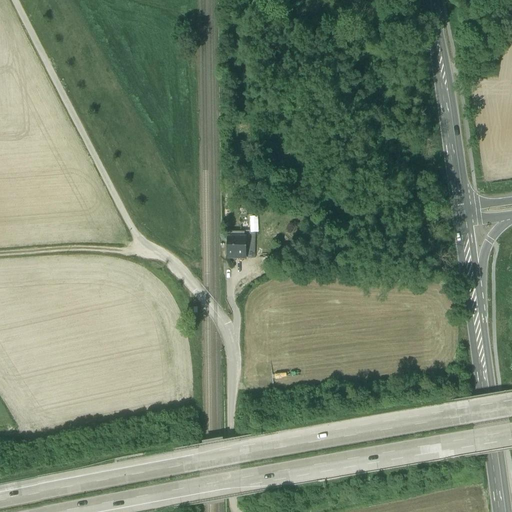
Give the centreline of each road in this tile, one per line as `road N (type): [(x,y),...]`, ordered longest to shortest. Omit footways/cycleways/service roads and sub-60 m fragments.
road 1 (unclassified): [(17,0),(140,245),(222,321),(233,362),(238,511)]
road 2 (motorway): [(511,409),(0,502)]
road 3 (motorway): [(69,511),(511,432)]
road 4 (primary): [(461,209),(431,0)]
road 5 (primary): [(502,511),(474,303)]
road 6 (track): [(140,245),(0,254)]
